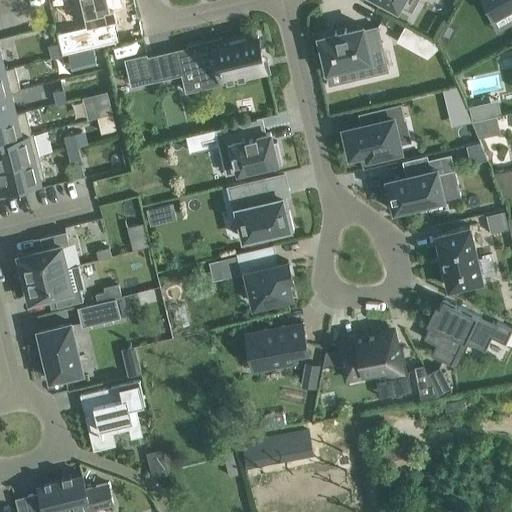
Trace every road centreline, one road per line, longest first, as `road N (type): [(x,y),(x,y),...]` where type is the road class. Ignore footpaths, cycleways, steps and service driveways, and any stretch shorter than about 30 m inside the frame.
road 1 (residential): [(341,208),(324,281),(341,297),(381,297),(398,282),(389,242),(361,217)]
road 2 (residential): [(282,0),(325,180),(341,208)]
road 3 (residential): [(14,388),(49,412),(55,444),(40,461),(0,469)]
road 4 (residential): [(145,0),(156,17),(174,21),(265,0)]
